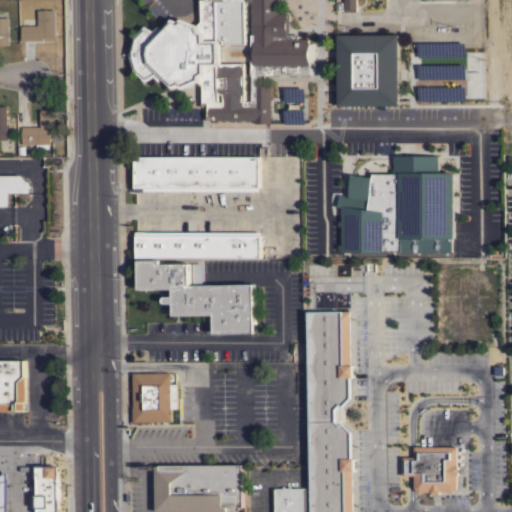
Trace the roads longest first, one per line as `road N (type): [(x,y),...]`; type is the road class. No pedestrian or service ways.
road 1 (secondary): [(94,367),(87,0)]
road 2 (secondary): [(108,511),(104,387),(94,367)]
road 3 (secondary): [(94,367),(85,393),(85,511)]
